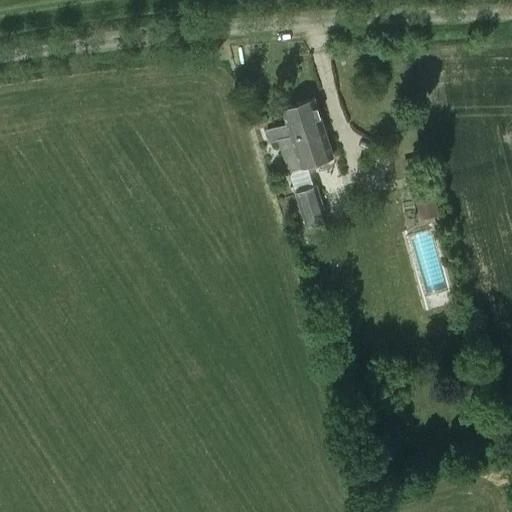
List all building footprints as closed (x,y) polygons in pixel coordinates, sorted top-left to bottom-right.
[(291,134),(279,138),(289,170),(333,155),(315,97),(282,108),(287,123),(291,134)] [(275,127),(267,130),(270,141),(279,138),(275,127)] [(404,159),(412,198),(437,193),(429,154),(404,159)] [(317,185),(295,191),(306,226),(328,219),(317,185)] [(435,194),(417,197),(419,213),(439,209),(438,207),(436,194),(435,194)]
